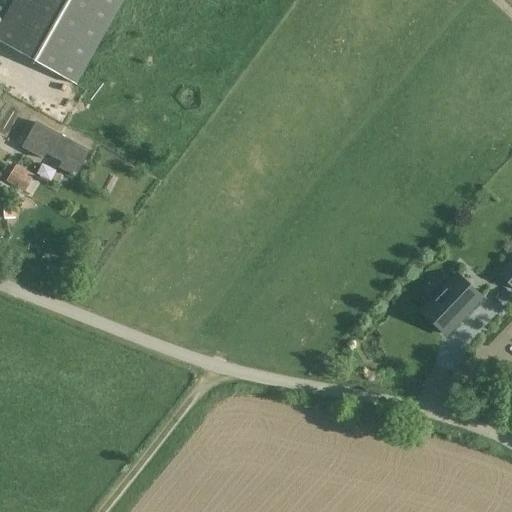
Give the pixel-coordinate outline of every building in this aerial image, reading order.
[(13,0),(0,24),(0,40),(77,83),(123,0),(13,0)] [(59,167),(75,176),(89,152),(37,122),(23,147),(44,158),(47,153),(62,162),(59,167)] [(31,176),(15,167),(7,181),(24,190),(31,176)] [(13,206),(5,206),(5,219),(13,219),(13,206)] [(511,287),(511,265),(501,277),(511,287)] [(480,299),(456,276),(445,288),(440,284),(428,296),(433,300),(422,312),(445,335),(480,299)]
